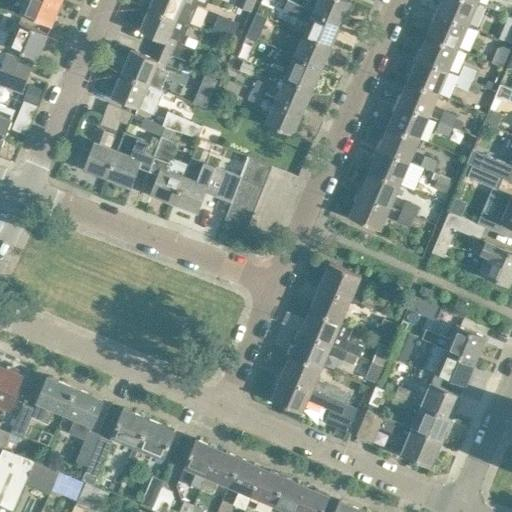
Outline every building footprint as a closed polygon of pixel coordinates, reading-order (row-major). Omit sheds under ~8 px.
[(51,25),(60,3),(53,0),(25,0),(21,12),(51,25)] [(192,1),(192,0),(152,0),(149,7),(183,21),(189,23),(197,4),(192,1)] [(216,0),(209,0),(205,13),(228,21),(233,6),(216,0)] [(251,11),(255,0),(235,0),(234,4),(251,11)] [(297,18),(302,7),(288,0),(283,11),(297,18)] [(340,23),(350,0),(349,0),(304,0),(302,6),(313,11),(340,23)] [(467,24),(477,2),(473,0),(441,0),(437,11),(467,24)] [(482,0),(477,0),(477,2),(501,12),(503,6),(488,0),(488,2),(482,0)] [(189,23),(183,21),(149,7),(139,30),(160,38),(155,48),(169,54),(171,51),(173,54),(190,61),(195,47),(181,41),(189,23)] [(331,45),(340,23),(302,7),(297,18),(308,22),(304,33),(331,45)] [(458,47),(467,24),(437,11),(427,34),(458,47)] [(257,39),(267,17),(256,12),(246,34),(257,39)] [(0,42),(36,57),(47,33),(18,21),(12,35),(0,29),(0,42)] [(321,67),(331,45),(304,33),(294,55),(321,67)] [(448,69),(457,47),(458,47),(427,34),(417,56),(431,62),(448,69)] [(503,45),(497,47),(491,61),(502,66),(509,48),(503,45)] [(163,68),(169,54),(155,48),(152,57),(131,48),(121,73),(148,84),(148,83),(161,89),(169,71),(163,68)] [(0,82),(22,91),(34,62),(6,52),(2,63),(0,69),(0,82)] [(312,89),(321,67),(294,55),(284,77),(312,89)] [(438,92),(448,69),(431,62),(417,56),(408,79),(438,92)] [(463,64),(459,74),(472,79),(476,69),(463,64)] [(151,112),(161,90),(148,84),(121,73),(111,95),(151,112)] [(467,89),(472,79),(459,74),(454,84),(467,89)] [(302,111),(312,89),(284,77),(275,98),(302,111)] [(257,79),(253,88),(264,94),(268,84),(257,79)] [(429,115),(438,92),(408,79),(398,102),(429,115)] [(201,116),(213,85),(201,81),(190,111),(201,116)] [(511,103),(511,86),(501,82),(495,97),(511,103)] [(260,103),(264,94),(253,88),(249,98),(260,103)] [(293,133),(302,111),(275,98),(265,121),(293,133)] [(0,102),(0,148),(0,149),(16,108),(0,102)] [(419,137),(429,115),(398,102),(388,124),(419,137)] [(128,123),(131,115),(132,112),(109,103),(101,123),(117,129),(121,120),(128,123)] [(17,110),(8,142),(22,146),(31,113),(17,110)] [(169,110),(167,115),(163,124),(166,125),(199,137),(204,125),(169,110)] [(443,110),(439,119),(452,125),(456,115),(443,110)] [(162,135),(166,125),(163,124),(145,118),(141,128),(162,135)] [(231,141),(249,142),(250,120),(232,119),(231,141)] [(448,135),(452,125),(439,119),(435,129),(448,135)] [(409,160),(419,137),(388,124),(379,147),(409,160)] [(107,177),(118,149),(110,146),(115,133),(99,127),(84,168),(107,177)] [(139,166),(149,169),(154,154),(152,153),(157,138),(153,137),(151,142),(124,132),(118,149),(107,177),(131,186),(139,166)] [(173,202),(187,167),(170,160),(175,148),(171,140),(161,136),(154,154),(149,169),(159,173),(151,193),(173,202)] [(240,177),(244,167),(248,156),(221,146),(214,165),(191,156),(187,167),(173,202),(198,211),(205,192),(231,202),(232,198),(236,188),(240,177)] [(400,182),(409,160),(379,147),(369,169),(400,182)] [(467,162),(472,164),(503,177),(510,181),(511,176),(511,166),(472,149),(467,162)] [(436,161),(431,158),(424,155),(420,164),(431,169),(432,170),(436,161)] [(272,165),(248,156),(244,167),(268,176),(272,165)] [(503,177),(472,164),(467,176),(498,189),(503,177)] [(268,176),(244,167),(240,177),(264,186),(268,176)] [(390,205),(400,182),(369,169),(359,192),(390,205)] [(264,186),(240,177),(236,188),(259,196),(264,186)] [(259,196),(236,188),(232,198),(255,207),(259,196)] [(380,229),(390,205),(359,192),(349,216),(380,229)] [(500,220),(511,225),(511,193),(511,194),(500,220)] [(255,207),(232,198),(231,202),(228,209),(251,217),(255,207)] [(405,200),(401,209),(413,214),(417,205),(405,200)] [(251,217),(228,209),(224,219),(247,228),(251,217)] [(409,225),(413,214),(401,209),(396,219),(409,225)] [(480,239),(485,226),(449,211),(432,251),(445,256),(454,234),(447,231),(449,226),(480,239)] [(478,271),(483,273),(508,284),(511,273),(511,251),(483,239),(478,251),(490,256),(489,259),(484,257),(478,271)] [(351,297),(360,275),(329,262),(320,284),(351,297)] [(351,297),(320,284),(310,308),(341,321),(351,297)] [(378,298),(375,297),(365,293),(361,302),(374,308),(378,298)] [(438,306),(431,302),(413,295),(408,308),(433,318),(438,306)] [(354,326),(341,321),(310,308),(300,330),(331,343),(341,348),(354,354),(361,357),(366,346),(348,339),(354,326)] [(387,341),(395,323),(383,318),(376,336),(387,341)] [(436,342),(446,346),(476,358),(485,336),(455,324),(450,338),(439,333),(436,342)] [(439,333),(431,330),(426,328),(422,336),(434,341),(436,342),(439,333)] [(321,365),(331,343),(300,330),(291,352),(321,365)] [(465,384),(476,358),(446,346),(436,342),(434,341),(424,366),(465,384)] [(384,366),(391,347),(381,343),(373,361),(384,366)] [(316,378),(321,365),(291,352),(281,375),(345,402),(348,395),(339,391),(340,389),(316,378)] [(377,383),(384,366),(373,361),(366,378),(377,383)] [(0,403),(9,407),(22,375),(0,366),(0,403)] [(65,413),(76,387),(49,375),(35,407),(24,402),(11,432),(24,438),(33,416),(49,423),(55,409),(65,413)] [(345,402),(281,375),(271,398),(302,411),(307,399),(332,410),(333,409),(341,412),(335,426),(347,431),(357,407),(345,402)] [(431,381),(431,382),(423,403),(452,415),(461,394),(431,381)] [(384,388),(376,384),(369,402),(377,405),(384,388)] [(399,384),(396,392),(411,398),(414,390),(399,384)] [(90,430),(103,399),(76,387),(65,413),(76,418),(70,432),(86,439),(77,460),(88,465),(101,435),(90,430)] [(407,407),(411,398),(396,392),(393,401),(407,407)] [(441,440),(452,415),(423,403),(411,398),(407,407),(400,423),(441,440)] [(137,447),(149,418),(123,407),(111,436),(137,447)] [(430,466),(441,440),(400,423),(367,409),(357,434),(373,441),(379,426),(407,438),(401,454),(430,466)] [(163,458),(175,429),(149,418),(137,447),(163,458)] [(10,432),(0,427),(0,445),(4,447),(10,432)] [(113,440),(101,435),(88,465),(82,479),(87,482),(95,485),(108,455),(107,455),(113,440)] [(202,489),(219,448),(196,438),(184,466),(197,471),(191,485),(202,489)] [(0,511),(12,511),(26,482),(35,461),(4,448),(0,456),(0,511)] [(230,486),(242,458),(219,448),(202,489),(213,494),(218,481),(230,486)] [(252,495),(264,467),(242,458),(230,486),(241,490),(235,504),(246,509),(252,495)] [(50,492),(59,471),(35,461),(26,482),(50,492)] [(267,511),(269,511),(273,504),(285,476),(264,467),(252,495),(260,498),(256,507),(267,511)] [(154,506),(162,488),(165,481),(152,476),(142,501),(154,506)] [(295,511),(308,486),(285,476),(273,504),(284,508),(282,511),(295,511)] [(101,511),(110,491),(95,485),(87,482),(77,504),(94,511),(101,511)] [(323,511),(330,496),(308,486),(295,511),(323,511)] [(171,491),(162,488),(154,506),(168,511),(174,497),(171,491)] [(364,511),(365,511),(339,500),(334,511),(364,511)] [(192,511),(194,507),(184,502),(180,511),(192,511)]
